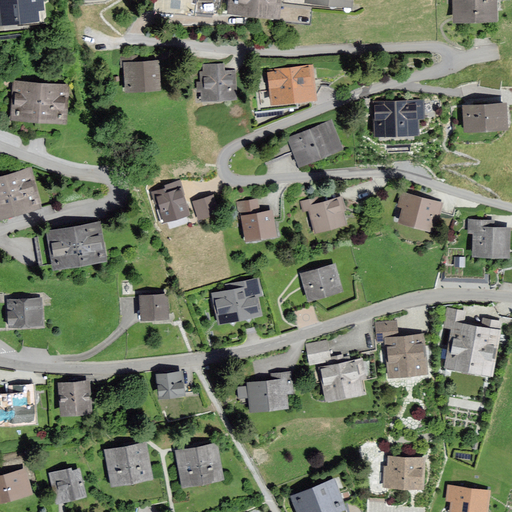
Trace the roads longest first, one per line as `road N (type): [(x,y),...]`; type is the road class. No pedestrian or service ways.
road 1 (residential): [(511,208),(381,172),(234,180),(222,170),(224,154),(245,140),(441,70),(451,61),(445,48),(290,52),(110,38)]
road 2 (residential): [(511,297),(424,296),(286,341),(195,359),(121,368),(3,362)]
road 3 (residential): [(0,145),(106,177),(115,191),(105,203),(0,230)]
